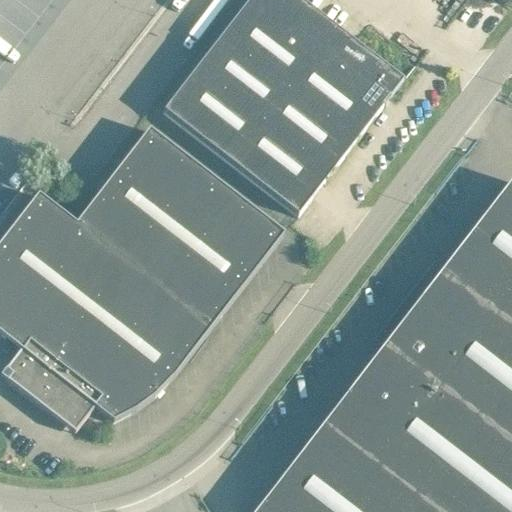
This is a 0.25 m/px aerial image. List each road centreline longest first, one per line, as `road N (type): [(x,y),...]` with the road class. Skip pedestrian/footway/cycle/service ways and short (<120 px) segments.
road 1 (unclassified): [(0,500),(30,506),(104,499),(166,475),(197,449),(511,49)]
road 2 (unknown): [(228,511),(510,156)]
